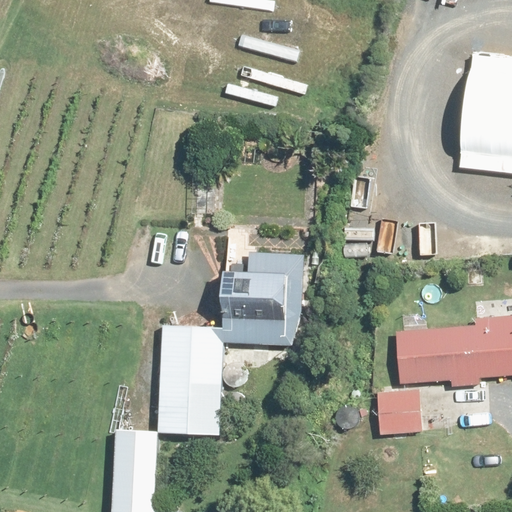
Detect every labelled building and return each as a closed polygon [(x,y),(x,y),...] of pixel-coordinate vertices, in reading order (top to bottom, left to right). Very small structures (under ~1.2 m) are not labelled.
[(310,306),(311,285),(311,262),(306,262),(307,256),(251,254),(250,276),(227,275),(225,328),(224,341),(226,344),(292,347),(310,306)] [(480,327),(399,332),(403,386),(454,382),(454,389),(481,387),(480,379),(511,376),(511,316),(479,319),(480,327)] [(222,438),(226,344),(224,341),(225,328),(164,325),(164,327),(151,326),(147,397),(162,398),(161,432),(160,435),(222,438)] [(422,392),(381,394),(383,435),(424,433),(422,392)] [(337,406),(335,427),(362,430),(364,410),(337,406)] [(156,511),(160,435),(161,432),(118,430),(114,511),(156,511)]
